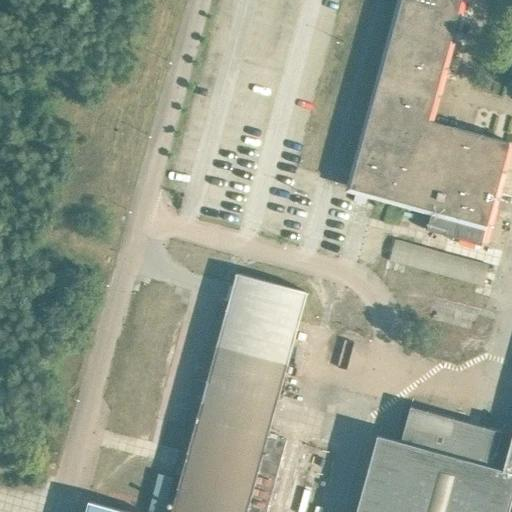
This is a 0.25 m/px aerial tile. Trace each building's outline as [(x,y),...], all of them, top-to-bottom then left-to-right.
[(402,0),(351,187),(433,210),(488,225),(511,142),(430,120),(462,0),(402,0)] [(488,225),(433,210),(427,229),(482,244),(488,225)] [(267,511),(277,476),(287,439),(269,434),(308,292),(237,273),(208,382),(195,378),(183,424),(195,427),(171,511),(267,511)] [(511,511),(511,471),(506,470),(493,466),(503,431),(411,405),(401,441),(379,434),(357,511),(511,511)] [(131,511),(90,501),(87,511),(131,511)]
